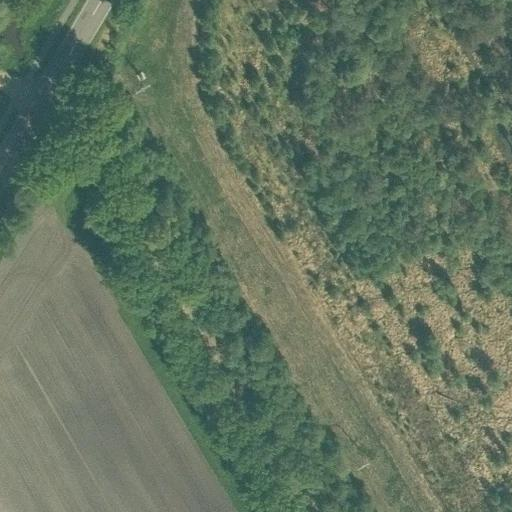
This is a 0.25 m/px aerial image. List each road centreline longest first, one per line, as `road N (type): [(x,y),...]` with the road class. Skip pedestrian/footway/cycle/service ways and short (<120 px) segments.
road 1 (track): [(308,511),(52,81),(0,80)]
road 2 (tertiary): [(0,169),(100,0)]
